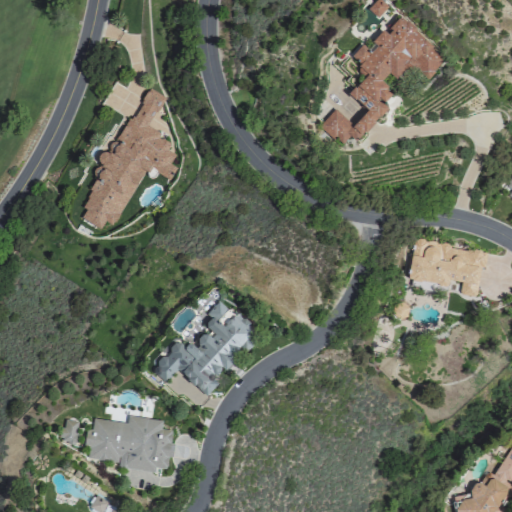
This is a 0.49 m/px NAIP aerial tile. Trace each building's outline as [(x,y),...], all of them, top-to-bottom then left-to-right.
[(387,7),(379,0),(374,0),(366,9),(376,18),(387,7)] [(443,60),(401,16),(384,32),(366,49),(361,44),(350,55),(360,65),(355,69),(363,78),(347,93),(365,111),(351,125),(335,108),(318,124),(339,145),(349,135),(354,141),(387,109),(381,103),(391,93),(379,81),(388,72),(393,78),(404,68),(409,73),(415,67),(425,78),(443,60)] [(79,218),(99,229),(103,221),(112,225),(141,174),(146,173),(150,169),(168,179),(175,168),(168,164),(174,155),(165,150),(169,144),(157,137),(159,133),(146,125),(151,116),(157,111),(164,98),(147,88),(133,114),(123,123),(106,153),(101,150),(93,157),(100,165),(80,206),(84,209),(79,218)] [(503,189),(511,200),(511,181),(511,179),(503,189)] [(475,296),(478,265),(484,266),(485,252),(448,247),(449,243),(410,238),(405,280),(446,285),(447,280),(460,281),(458,294),(475,296)] [(155,364),(160,368),(155,375),(164,382),(175,370),(205,395),(214,384),(209,379),(221,365),(223,367),(240,346),(245,351),(257,337),(214,301),(199,319),(209,328),(193,346),(188,342),(183,348),(175,340),(155,364)] [(92,418),(90,430),(84,429),(82,447),(87,448),(86,459),(115,462),(114,467),(165,473),(166,457),(183,459),(185,445),(169,443),(170,430),(160,428),(161,420),(126,416),(125,422),(92,418)] [(78,421),(62,418),(58,443),(74,446),(78,421)] [(511,443),(508,447),(494,473),(484,473),(482,476),(468,489),(468,495),(453,495),(453,511),(500,511),(503,508),(499,504),(509,486),(505,483),(511,476),(511,443)] [(87,507),(95,511),(100,511),(106,502),(94,495),(87,507)]
